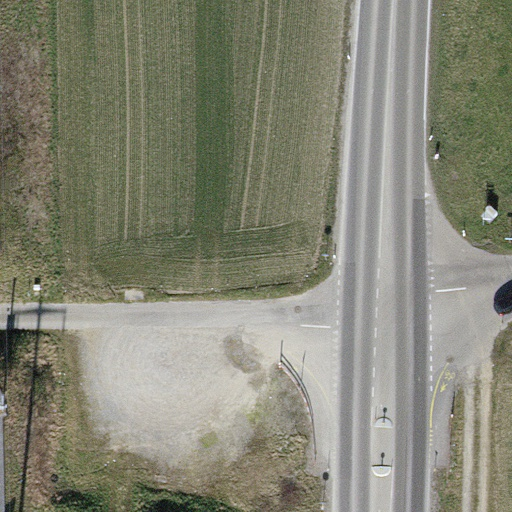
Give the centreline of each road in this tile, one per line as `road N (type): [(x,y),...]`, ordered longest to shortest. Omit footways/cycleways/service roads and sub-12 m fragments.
road 1 (primary): [(388,307),(400,0)]
road 2 (track): [(489,291),(483,511)]
road 3 (primary): [(384,511),(388,307)]
road 4 (unclassified): [(511,288),(388,307)]
